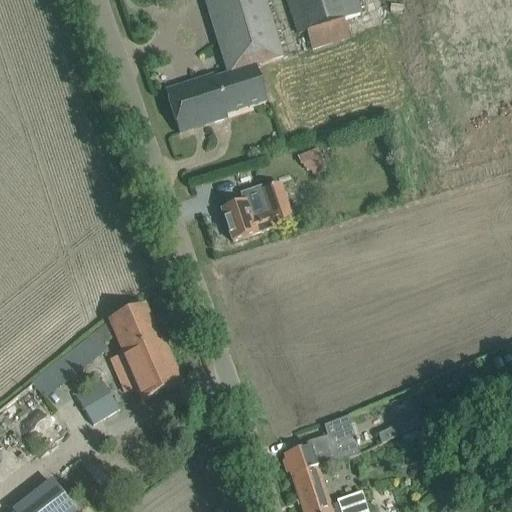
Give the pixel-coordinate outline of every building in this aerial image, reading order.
[(264,0),(204,0),(228,76),(215,80),(214,77),(166,92),(179,135),(198,129),(230,119),(228,114),(268,102),(258,69),(284,61),(264,0)] [(285,0),(298,36),(305,33),(312,53),(350,40),(345,23),(363,17),(358,0),(285,0)] [(311,173),(314,178),(326,172),(324,167),(325,167),(318,150),(298,158),(307,175),(311,173)] [(294,223),(280,185),(262,191),(269,214),(252,220),(246,202),(222,211),(233,244),(294,223)] [(143,307),(125,315),(111,321),(112,323),(32,386),(45,401),(109,352),(105,346),(112,342),(119,339),(125,352),(121,353),(123,357),(113,362),(122,383),(132,378),(142,402),(181,386),(161,339),(158,341),(143,307)] [(120,412),(102,381),(77,397),(94,427),(120,412)] [(414,418),(379,436),(382,446),(419,428),(414,418)] [(348,419),(342,421),(323,427),(327,438),(308,444),(310,449),(285,457),(286,461),(283,462),(287,475),(291,474),(293,480),(318,472),(317,469),(359,456),(348,419)] [(330,508),(318,472),(293,480),(303,511),(357,511),(353,498),(337,502),(338,505),(330,508)] [(75,511),(52,481),(12,511),(75,511)]
